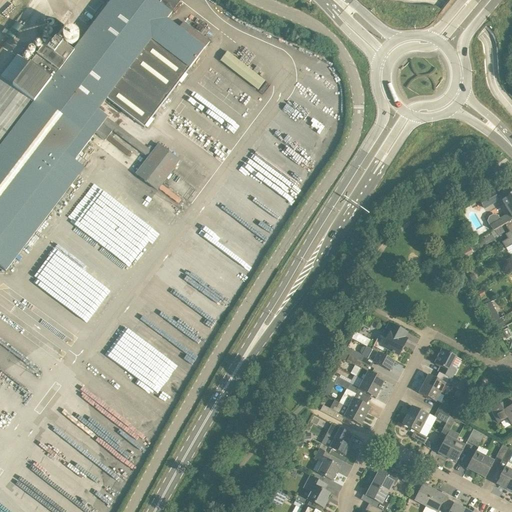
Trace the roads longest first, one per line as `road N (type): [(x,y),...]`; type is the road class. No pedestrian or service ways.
road 1 (unclassified): [(128,511),(355,134),(358,99),(336,46),(257,0)]
road 2 (primary): [(376,64),(381,123),(214,403)]
road 3 (primary): [(214,403),(281,317),(377,167)]
road 4 (residential): [(511,511),(370,437)]
road 5 (primary): [(151,511),(214,403)]
